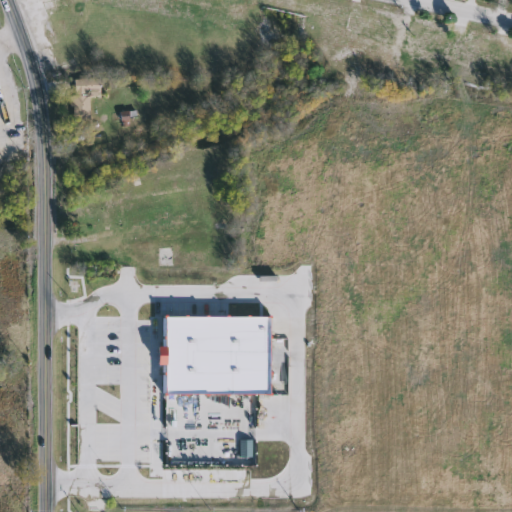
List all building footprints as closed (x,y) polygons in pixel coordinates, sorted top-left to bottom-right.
[(365,13),(361,32),(343,29),(347,10),(365,13)] [(440,54),(431,51),(432,46),(418,42),(421,28),(445,35),(440,54)] [(459,61),(463,41),(477,44),(473,64),(459,61)] [(98,93),(87,93),(86,115),(71,115),(71,79),(98,79),(98,93)] [(127,209),(115,209),(115,226),(104,226),(104,195),(127,195),(127,209)] [(178,266),(155,266),(155,247),(178,247),(178,266)] [(167,312),(167,390),(269,391),(270,313),(167,312)]
